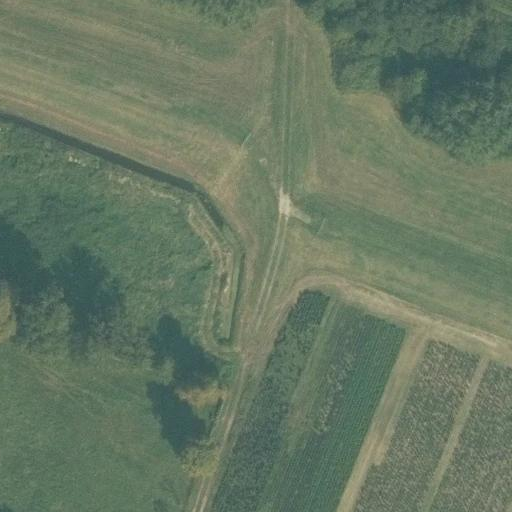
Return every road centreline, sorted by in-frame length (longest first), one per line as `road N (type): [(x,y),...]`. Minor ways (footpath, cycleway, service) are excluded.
road 1 (track): [(511,305),(285,213),(249,144),(0,48)]
road 2 (track): [(199,511),(285,213),(291,0)]
